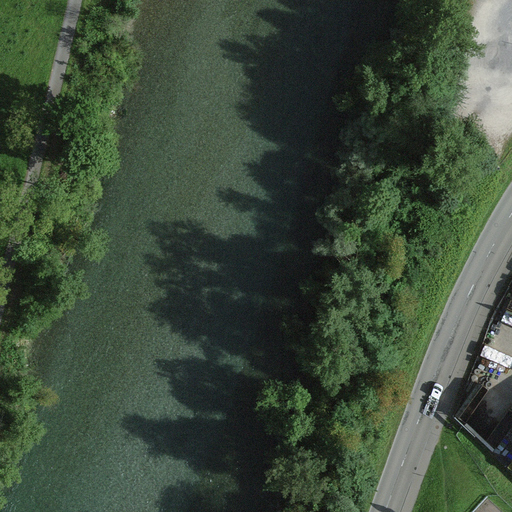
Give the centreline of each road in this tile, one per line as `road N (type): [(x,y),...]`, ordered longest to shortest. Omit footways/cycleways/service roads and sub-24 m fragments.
road 1 (track): [(85,0),(0,341)]
road 2 (tertiary): [(511,213),(440,360),(386,511)]
